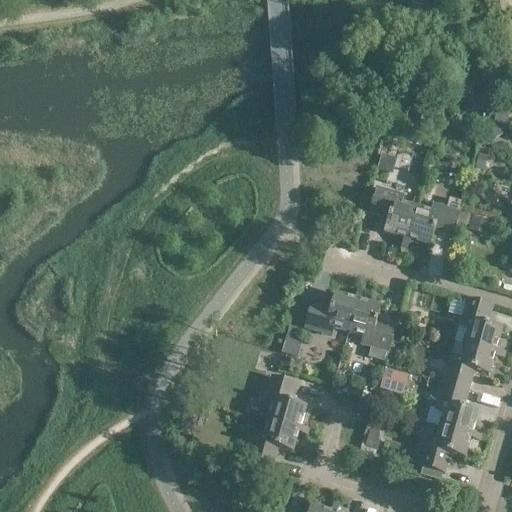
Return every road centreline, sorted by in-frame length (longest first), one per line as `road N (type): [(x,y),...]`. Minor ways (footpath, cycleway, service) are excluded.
road 1 (residential): [(340,399),(317,479),(429,511)]
road 2 (residential): [(334,253),(511,304)]
